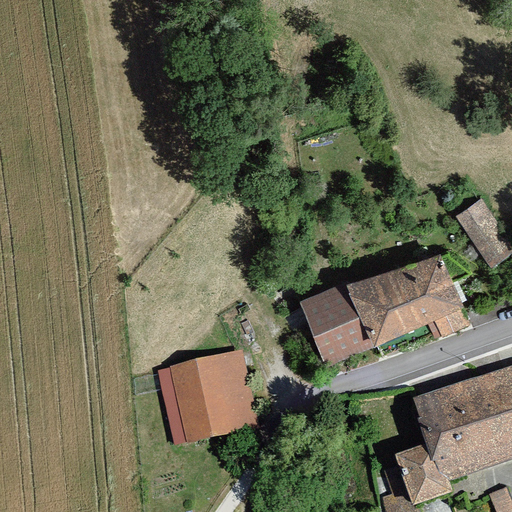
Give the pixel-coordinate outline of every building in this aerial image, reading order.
[(458,220),(496,267),(511,253),(511,245),(478,204),(458,220)] [(446,239),(298,298),(325,366),(377,346),(374,339),(425,319),(436,346),(481,328),(446,239)] [(258,427),(241,352),(157,371),(175,446),(258,427)] [(511,368),(412,400),(429,452),(397,462),(410,501),(390,507),(391,511),(416,511),(413,502),(445,491),(443,483),(511,461),(511,368)] [(511,511),(511,505),(505,492),(489,499),(494,511),(511,511)]
